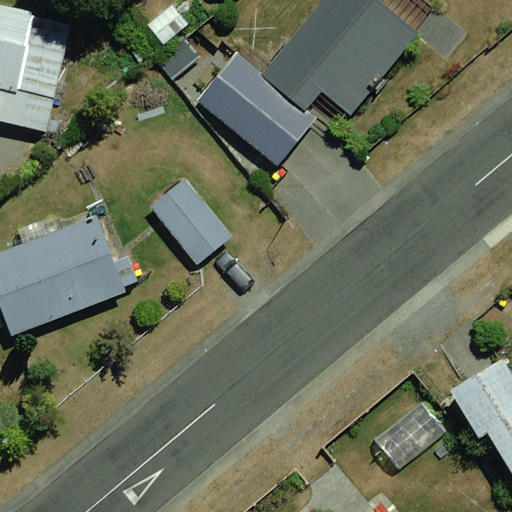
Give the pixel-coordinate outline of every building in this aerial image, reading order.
[(210,49),(170,95),(264,176),(305,128),(390,29),(355,0),(307,0),(242,77),(210,49)] [(0,132),(24,137),(52,26),(0,12),(0,132)] [(161,179),(121,208),(166,270),(206,241),(161,179)] [(72,213),(0,239),(0,332),(102,296),(72,213)] [(511,361),(506,351),(447,386),(511,494),(511,361)] [(368,511),(348,486),(314,511),(368,511)]
